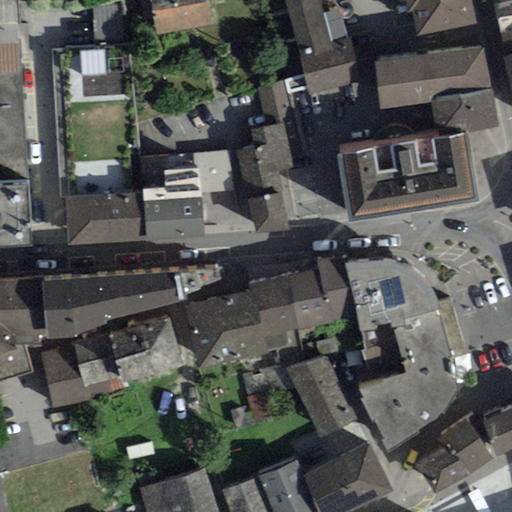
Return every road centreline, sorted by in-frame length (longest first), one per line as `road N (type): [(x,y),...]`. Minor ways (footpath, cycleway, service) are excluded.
road 1 (residential): [(0,258),(507,227)]
road 2 (residential): [(511,391),(476,403),(419,440),(396,502)]
road 3 (tertiary): [(511,126),(484,0)]
road 4 (residential): [(396,502),(441,495),(511,456)]
